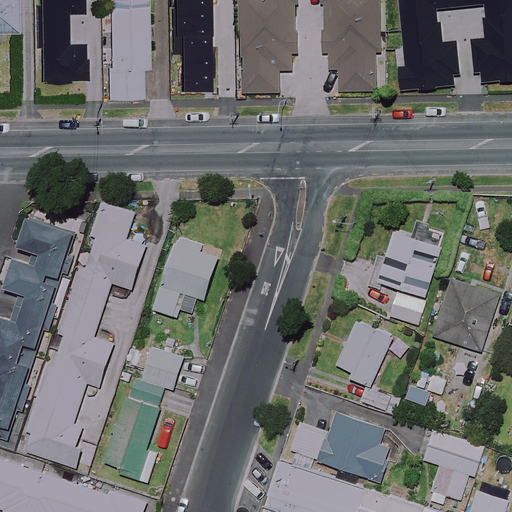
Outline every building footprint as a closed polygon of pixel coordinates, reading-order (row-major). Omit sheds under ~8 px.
[(20,32),(20,0),(0,0),(0,32),(0,31),(20,32)] [(86,55),(86,41),(71,41),(70,9),(88,9),(88,0),(45,0),(46,76),(74,76),(74,73),(92,72),(92,54),(86,55)] [(113,0),(113,96),(146,96),(147,66),(151,66),(151,0),(113,0)] [(215,43),(217,0),(180,0),(179,41),(215,43)] [(295,57),(299,57),(298,34),(296,34),(295,6),(301,6),(300,0),(240,0),(244,95),(281,93),(280,73),(295,73),(295,57)] [(326,8),(325,54),(332,54),(332,72),(342,72),(341,91),(375,92),(376,53),(379,53),(380,0),(323,0),(323,8),(326,8)] [(447,61),(440,0),(401,0),(409,65),(447,61)] [(511,0),(481,0),(484,59),(511,57),(511,0)] [(137,214),(105,202),(93,234),(100,237),(93,257),(86,255),(59,333),(68,336),(58,362),(51,360),(27,429),(36,432),(30,450),(78,467),(86,444),(79,442),(90,412),(81,409),(91,382),(102,386),(117,344),(96,337),(115,283),(134,289),(150,247),(128,239),(137,214)] [(78,234),(31,219),(8,288),(22,293),(13,318),(1,314),(0,317),(0,436),(10,440),(78,234)] [(443,247),(396,232),(388,256),(381,253),(373,279),(427,297),(443,247)] [(222,252),(180,237),(155,309),(190,321),(198,297),(206,299),(222,252)] [(501,291),(455,276),(435,336),(482,351),(501,291)] [(426,301),(398,293),(391,316),(419,324),(426,301)] [(359,322),(340,364),(356,372),(354,377),(373,386),(395,338),(359,322)] [(153,346),(138,387),(164,396),(168,387),(176,390),(187,359),(153,346)] [(134,385),(107,460),(123,465),(120,472),(142,479),(166,410),(160,408),(164,396),(138,387),(134,385)] [(386,423),(341,407),(332,433),(302,422),(292,450),(380,480),(391,449),(378,444),(386,423)] [(486,447),(435,430),(425,459),(441,464),(429,499),(444,504),(447,494),(463,500),(472,473),(477,475),(486,447)] [(145,511),(149,501),(107,486),(105,494),(0,456),(0,499),(1,500),(0,504),(0,507),(7,510),(6,511),(145,511)] [(274,462),(258,511),(435,511),(276,463),(274,462)] [(492,495),(478,490),(470,511),(509,511),(511,506),(511,492),(495,487),(492,495)]
